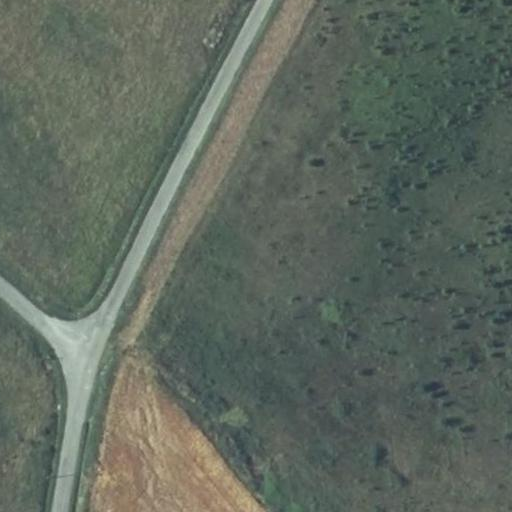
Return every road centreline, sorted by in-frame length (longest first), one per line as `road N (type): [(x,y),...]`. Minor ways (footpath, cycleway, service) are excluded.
road 1 (tertiary): [(264,0),(91,350)]
road 2 (tertiary): [(91,350),(60,511)]
